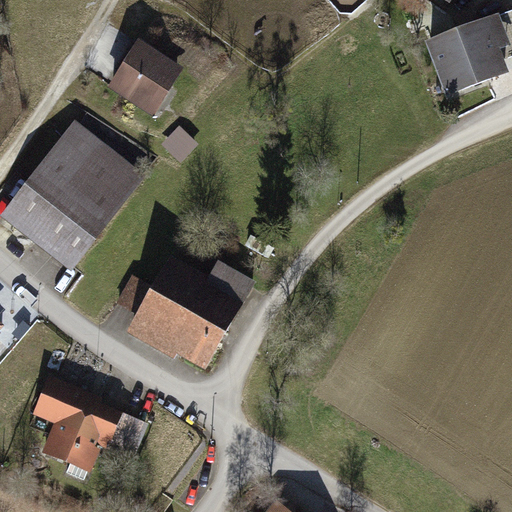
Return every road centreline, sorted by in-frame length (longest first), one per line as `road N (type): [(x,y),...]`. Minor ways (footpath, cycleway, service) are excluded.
road 1 (residential): [(511,120),(445,147),(357,204),(283,288),(235,369),(232,427)]
road 2 (residential): [(0,264),(86,335),(232,427)]
road 3 (track): [(113,0),(0,168)]
road 4 (residential): [(375,511),(232,427)]
